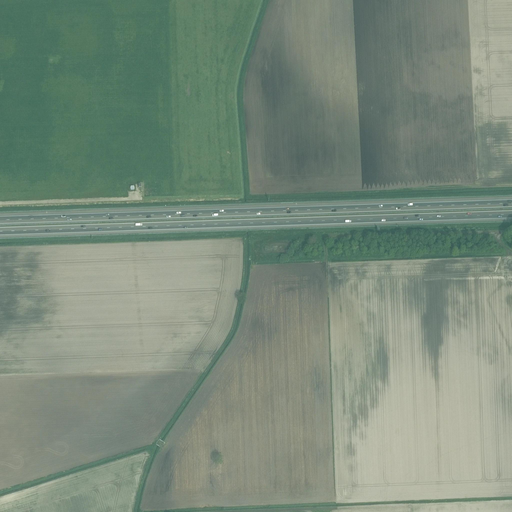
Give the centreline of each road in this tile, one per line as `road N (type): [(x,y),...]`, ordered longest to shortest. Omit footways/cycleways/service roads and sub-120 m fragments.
road 1 (motorway): [(511,203),(0,220)]
road 2 (motorway): [(0,231),(511,214)]
